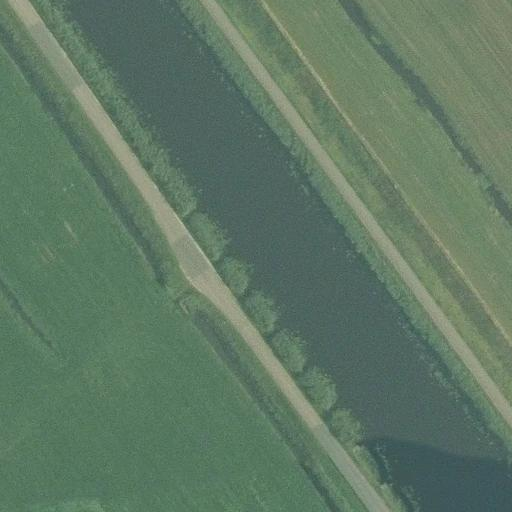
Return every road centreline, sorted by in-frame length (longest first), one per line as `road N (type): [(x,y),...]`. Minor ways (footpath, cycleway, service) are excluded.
road 1 (tertiary): [(374,511),(10,0)]
road 2 (unclassified): [(511,419),(206,0)]
road 3 (track): [(0,471),(198,267)]
